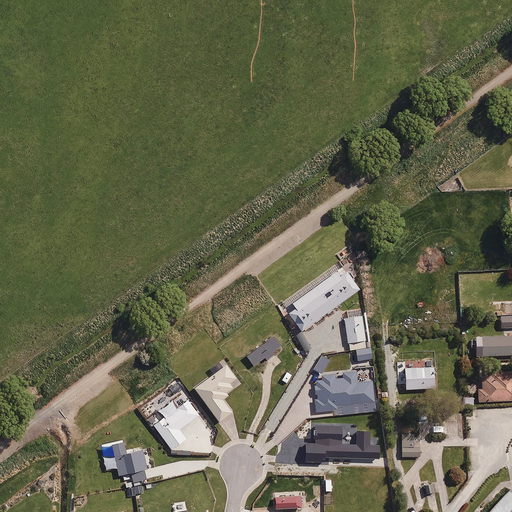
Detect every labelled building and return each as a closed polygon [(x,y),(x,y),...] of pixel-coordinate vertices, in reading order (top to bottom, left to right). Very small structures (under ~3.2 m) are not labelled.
[(298,307),(292,312),(304,329),(360,288),(349,273),(343,277),(338,271),(293,302),(298,307)] [(364,315),(345,317),(347,345),(366,344),(364,315)] [(511,316),(501,317),(502,328),(511,327),(511,316)] [(273,336),(245,356),(254,367),(282,347),(273,336)] [(511,336),(484,337),(484,356),(511,355),(511,336)] [(214,373),(194,388),(221,423),(233,413),(223,399),(229,395),(227,392),(233,388),(229,383),(238,377),(224,359),(211,369),(214,373)] [(407,387),(436,386),(435,367),(406,368),(407,387)] [(318,398),(315,398),(317,411),(339,409),(338,406),(375,402),(373,380),(358,382),(358,370),(343,372),(344,377),(337,377),(336,373),(323,375),(323,379),(317,380),(317,385),(315,385),(315,394),(318,394),(318,398)] [(511,375),(509,375),(509,372),(496,373),(497,379),(478,380),(478,402),(511,401),(511,375)] [(154,424),(172,449),(188,438),(181,429),(200,415),(189,399),(154,424)] [(449,410),(449,422),(458,421),(458,409),(449,410)] [(468,419),(469,431),(480,430),(480,418),(468,419)] [(427,426),(427,434),(444,433),(443,426),(427,426)] [(343,429),(317,428),(317,446),(306,446),(306,461),(378,461),(378,448),(361,448),(343,448),(343,429)] [(414,433),(403,433),(403,459),(421,458),(421,447),(414,447),(414,433)] [(115,456),(119,477),(132,474),(134,482),(147,479),(145,470),(148,470),(144,450),(115,456)] [(431,493),(431,485),(416,486),(418,503),(425,502),(424,493),(431,493)] [(511,489),(489,511),(509,511),(511,509),(511,489)] [(301,495),(275,496),(275,507),(303,506),(301,495)]
